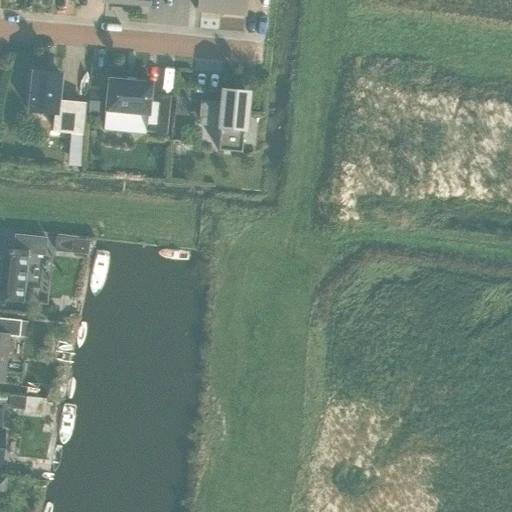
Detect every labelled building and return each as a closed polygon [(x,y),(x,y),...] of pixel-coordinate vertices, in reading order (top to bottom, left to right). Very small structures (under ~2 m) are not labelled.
[(194,6),(194,9),(220,11),(221,0),(196,0),(196,6),(194,6)] [(221,0),(220,11),(245,13),(245,0),(221,0)] [(57,101),(60,74),(32,71),(28,111),(54,114),(52,130),(80,133),(83,104),(57,101)] [(105,110),(103,127),(146,131),(165,133),(169,97),(150,95),(151,83),(108,79),(105,110)] [(222,90),(221,102),(201,100),(199,113),(220,115),(217,150),(240,152),(246,92),(222,90)] [(88,96),(87,117),(99,117),(99,107),(94,107),(95,97),(93,96),(88,96)] [(175,98),(174,115),(187,116),(189,99),(185,99),(175,98)] [(0,298),(22,301),(27,253),(44,255),(46,238),(15,235),(13,250),(0,248),(0,298)] [(55,237),(53,251),(54,252),(70,253),(72,238),(67,238),(55,237)] [(0,318),(0,381),(2,382),(7,336),(18,337),(20,320),(0,318)] [(9,395),(7,409),(24,411),(25,396),(9,395)] [(24,411),(23,413),(44,415),(46,399),(25,396),(24,411)] [(5,478),(3,490),(14,491),(15,479),(14,479),(5,478)]
